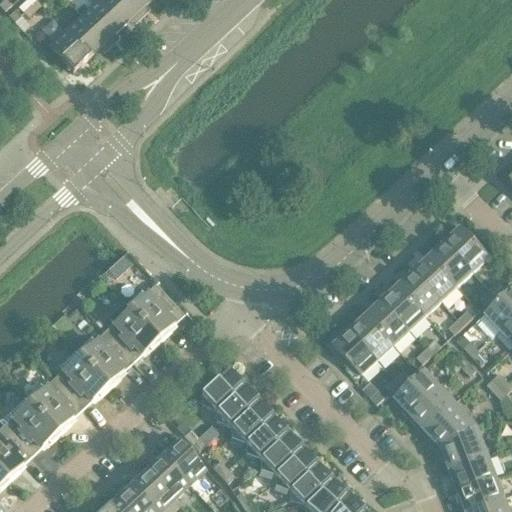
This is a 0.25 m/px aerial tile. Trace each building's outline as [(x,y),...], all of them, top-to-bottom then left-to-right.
[(141,22),(120,0),(100,0),(96,5),(121,32),(131,22),(135,27),(141,22)] [(153,2),(150,0),(120,0),(141,22),(147,17),(142,12),(153,2)] [(11,9),(5,3),(0,7),(0,10),(4,15),(11,9)] [(121,32),(96,5),(80,20),(109,51),(115,46),(111,41),(121,32)] [(21,20),(15,14),(9,20),(14,26),(21,20)] [(109,51),(80,20),(64,34),(89,61),(99,52),(104,57),(109,51)] [(89,61),(64,34),(47,50),(73,77),(89,61)] [(488,254),(481,247),(476,246),(462,231),(455,238),(450,238),(443,244),(473,277),(490,261),(488,260),(488,254)] [(473,277),(443,244),(436,251),(436,256),(429,262),(457,292),(473,277)] [(457,292),(429,262),(423,267),(418,267),(411,273),(442,306),(457,292)] [(442,306),(411,273),(404,280),(404,285),(398,291),(426,321),(442,306)] [(505,292),(499,286),(489,294),(495,301),(505,292)] [(184,320),(155,290),(155,289),(145,298),(141,294),(125,309),(160,346),(172,335),(170,333),(184,320)] [(426,321),(398,291),(392,297),(387,297),(380,303),(410,336),(426,321)] [(501,335),(511,324),(511,293),(485,318),(501,335)] [(486,309),(495,301),(489,294),(480,303),(486,309)] [(410,336),(380,303),(373,309),(373,314),(366,320),(394,350),(410,336)] [(160,346),(125,309),(110,323),(113,327),(104,336),(133,367),(146,355),(148,357),(160,346)] [(464,330),(473,321),(467,315),(458,324),(464,330)] [(394,350),(366,320),(360,326),(355,326),(348,333),(378,365),(394,350)] [(455,339),(464,330),(458,324),(448,332),(455,339)] [(511,347),(511,324),(501,335),(511,347)] [(378,365),(348,333),(341,339),(341,344),(334,351),(348,365),(348,371),(355,378),(360,378),(362,380),(378,365)] [(133,367),(104,336),(94,345),(90,341),(75,355),(109,393),(121,382),(119,379),(133,367)] [(432,359),(441,351),(435,344),(426,353),(432,359)] [(479,355),(470,346),(464,352),(473,361),(479,355)] [(423,368),(432,359),(426,353),(417,362),(423,368)] [(109,393),(75,355),(59,370),(63,374),(53,383),(82,414),(95,401),(98,404),(109,393)] [(487,364),(485,361),(479,355),(473,361),(481,370),(487,364)] [(468,365),(459,356),(453,362),(462,371),(468,365)] [(477,374),(468,365),(462,371),(470,380),(477,374)] [(215,415),(243,389),(237,383),(239,379),(230,374),(228,373),(200,399),(201,400),(201,409),(214,414),(215,415)] [(410,380),(404,374),(394,382),(400,389),(410,380)] [(408,422),(440,391),(425,375),(395,402),(401,409),(401,414),(408,422)] [(508,387),(500,377),(493,383),(502,393),(508,387)] [(391,397),(400,389),(394,382),(385,391),(391,397)] [(82,414),(53,383),(44,392),(40,388),(24,402),(59,439),(71,429),(69,426),(82,414)] [(502,393),(493,383),(487,389),(496,399),(502,393)] [(501,404),(511,393),(511,390),(508,387),(502,393),(496,399),(501,404)] [(230,431),(258,404),(252,398),(254,395),(244,390),(243,389),(215,415),(216,416),(216,425),(229,430),(230,431)] [(426,436),(456,408),(440,391),(408,422),(414,428),(419,428),(426,436)] [(59,439),(24,402),(9,417),(13,421),(3,430),(32,460),(45,448),(47,450),(59,439)] [(244,447),(272,420),(267,414),(268,411),(259,406),(258,404),(230,431),(231,432),(231,441),(244,446),(244,447)] [(437,456),(477,431),(456,408),(426,436),(432,443),(432,448),(437,456)] [(259,462),(287,436),(281,430),(283,427),(274,422),(272,420),(244,447),(246,448),(246,457),(258,462),(259,462)] [(32,460),(3,430),(0,432),(0,477),(9,486),(20,475),(18,473),(32,460)] [(489,461),(477,431),(437,456),(442,464),(447,466),(451,476),(489,461)] [(198,442),(190,434),(183,441),(191,448),(198,442)] [(274,478),(302,452),(296,446),(298,443),(288,438),(287,436),(259,462),(260,464),(260,473),(273,477),(274,478)] [(206,474),(176,442),(169,449),(171,452),(162,460),(190,489),(206,474)] [(205,450),(198,442),(191,448),(198,456),(205,450)] [(288,494),(316,468),(311,462),(313,458),(303,453),(302,452),(274,478),(275,479),(275,488),(288,493),(288,494)] [(190,489),(162,460),(154,468),(151,465),(144,472),(174,504),(190,489)] [(497,481),(489,461),(451,476),(454,484),(452,489),(455,498),(497,481)] [(227,474),(220,466),(213,472),(220,480),(227,474)] [(303,510),(331,483),(326,477),(327,474),(318,469),(316,468),(288,494),(290,495),(289,504),(302,509),(303,510)] [(164,511),(174,504),(144,472),(137,479),(139,481),(131,489),(151,511),(164,511)] [(234,481),(227,474),(220,480),(227,488),(234,481)] [(0,494),(9,486),(0,477),(0,494)] [(478,511),(505,502),(497,481),(455,498),(459,506),(463,508),(464,511),(478,511)] [(334,511),(347,497),(340,492),(341,488),(332,485),(331,483),(303,510),(304,511),(334,511)] [(151,511),(131,489),(122,497),(120,495),(112,502),(122,511),(151,511)] [(249,504),(243,495),(235,500),(241,509),(249,504)] [(361,511),(358,509),(360,506),(350,501),(347,497),(334,511),(361,511)] [(122,511),(112,502),(105,508),(107,510),(105,511),(122,511)] [(508,511),(505,502),(478,511),(508,511)]
